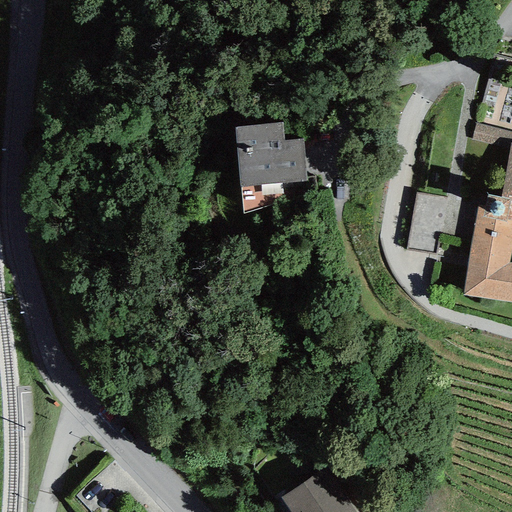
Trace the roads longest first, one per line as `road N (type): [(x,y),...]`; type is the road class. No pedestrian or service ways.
road 1 (residential): [(29,0),(14,192),(39,333),(52,368),(76,398),(189,511)]
road 2 (residential): [(511,1),(467,67),(441,73),(413,111),(391,252),(414,289),(442,312),(511,331)]
